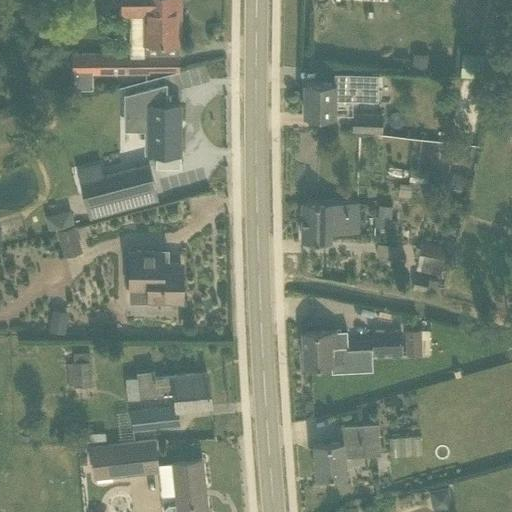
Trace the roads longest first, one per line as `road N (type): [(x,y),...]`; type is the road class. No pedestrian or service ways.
road 1 (secondary): [(274,511),(256,0)]
road 2 (track): [(263,281),(298,282),(511,332)]
